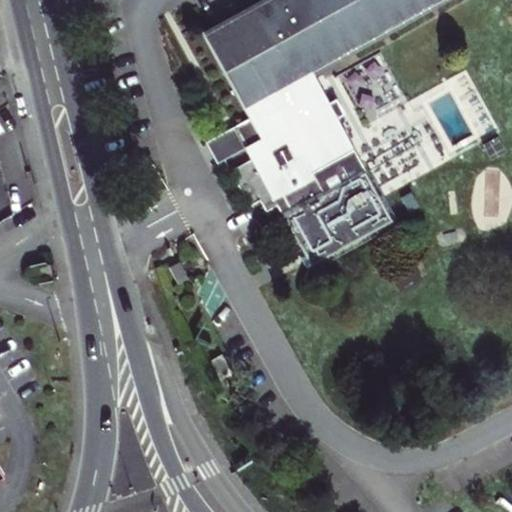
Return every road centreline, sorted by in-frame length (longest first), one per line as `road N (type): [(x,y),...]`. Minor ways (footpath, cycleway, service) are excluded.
road 1 (secondary): [(17,0),(98,372),(100,441),(87,511)]
road 2 (secondary): [(135,349),(49,0)]
road 3 (motorway): [(238,511),(135,349)]
road 4 (secondary): [(196,511),(167,456),(135,349)]
